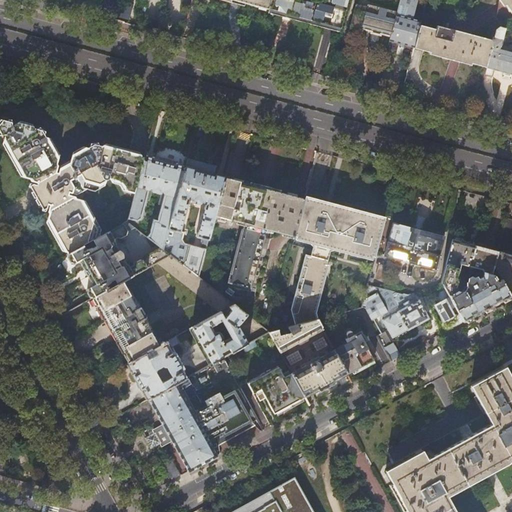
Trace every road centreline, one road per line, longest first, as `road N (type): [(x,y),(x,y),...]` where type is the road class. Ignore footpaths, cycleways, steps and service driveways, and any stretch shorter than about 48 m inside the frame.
road 1 (primary): [(0,39),(511,175)]
road 2 (primary): [(511,151),(0,16)]
road 3 (residential): [(150,511),(511,317)]
road 4 (tertiary): [(113,511),(0,309)]
